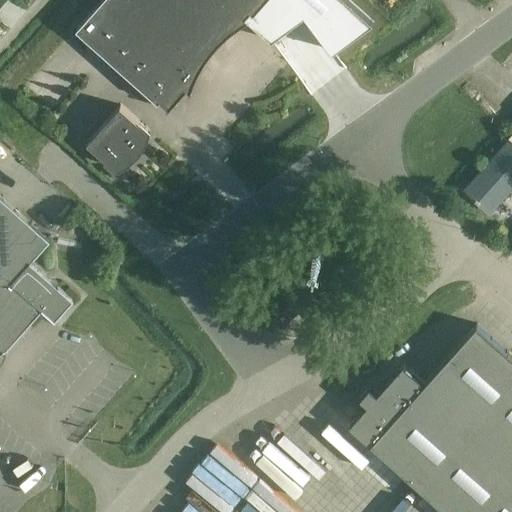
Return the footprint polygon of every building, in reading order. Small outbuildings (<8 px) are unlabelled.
[(253,13),(264,0),(100,0),(76,28),(158,101),(160,99),(168,106),(166,108),(167,109),(186,88),(189,91),(189,92),(190,92),(194,82),(198,72),(203,63),(209,54),(216,45),(224,38),(232,30),(240,24),(250,19),(249,18),(248,18),(246,16),(251,11),(253,13)] [(115,167),(119,165),(124,163),(128,161),(131,158),(135,154),(138,151),(141,147),(143,143),(145,139),(147,134),(149,130),(148,130),(120,105),(87,142),(115,167)] [(490,211),(511,186),(511,143),(507,139),(464,188),(490,211)] [(0,350),(38,307),(51,319),(70,297),(28,259),(47,238),(0,196),(0,350)] [(289,303),(275,319),(284,327),(298,311),(289,303)] [(511,511),(511,354),(477,324),(424,383),(404,364),(377,393),(370,387),(361,397),(368,404),(350,424),(449,511),(511,511)]
